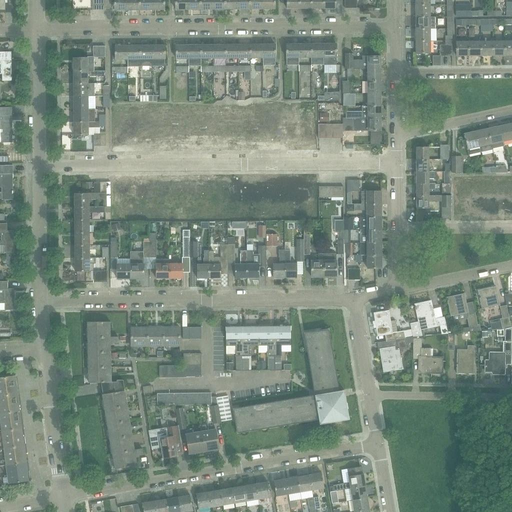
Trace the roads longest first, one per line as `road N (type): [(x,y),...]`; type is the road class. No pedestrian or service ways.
road 1 (residential): [(39,166),(396,164)]
road 2 (residential): [(38,31),(394,28)]
road 3 (residential): [(64,497),(377,445)]
road 4 (residential): [(38,303),(354,299)]
road 5 (tertiary): [(64,497),(43,350)]
road 6 (residential): [(369,394),(511,398)]
road 7 (tertiary): [(38,303),(39,166)]
road 8 (tertiary): [(39,166),(38,31)]
